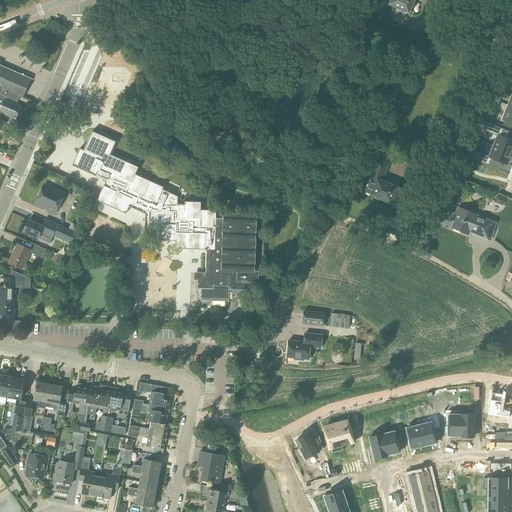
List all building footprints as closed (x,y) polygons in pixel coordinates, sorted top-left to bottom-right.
[(390,0),(388,4),(408,13),(414,0),(416,0),(425,4),(426,0),(390,0)] [(449,24),(429,15),(422,29),(442,39),(449,24)] [(91,55),(86,69),(94,73),(92,77),(106,83),(107,82),(125,89),(135,65),(122,60),(125,54),(102,45),(97,58),(91,55)] [(0,108),(4,99),(6,99),(6,98),(17,102),(20,96),(22,97),(30,80),(0,66),(0,108)] [(6,99),(4,99),(0,108),(0,113),(15,120),(21,106),(6,99)] [(115,112),(126,118),(129,111),(118,105),(115,112)] [(511,107),(508,106),(503,119),(505,120),(502,126),(511,129),(511,107)] [(504,129),(489,122),(485,131),(497,135),(493,146),(511,153),(511,140),(502,136),(504,129)] [(472,137),(475,128),(468,126),(465,135),(472,137)] [(77,154),(72,165),(106,181),(97,201),(126,214),(130,207),(145,214),(144,232),(160,233),(160,240),(176,241),(176,248),(207,250),(207,246),(212,246),(213,234),(216,234),(216,219),(217,211),(201,210),(201,203),(185,202),(185,205),(177,205),(178,202),(177,197),(163,190),(164,188),(135,175),(139,168),(124,161),(111,155),(117,142),(100,135),(92,131),(86,144),(86,145),(84,150),(80,148),(80,149),(77,154)] [(468,146),(472,137),(465,135),(462,140),(464,140),(462,144),(468,146)] [(511,155),(511,153),(493,146),(489,156),(477,151),(474,160),(490,166),(492,159),(508,165),(511,155)] [(399,199),(403,189),(383,181),(389,165),(378,160),(369,181),(370,181),(366,192),(372,194),(371,196),(391,204),(394,197),(399,199)] [(453,173),(457,165),(452,163),(449,170),(449,171),(453,173)] [(56,213),(64,193),(44,184),(35,204),(56,213)] [(79,190),(80,188),(74,186),(71,192),(77,195),(78,194),(79,190)] [(502,205),(504,198),(496,195),(493,202),(502,205)] [(448,210),(444,219),(454,223),(452,227),(468,234),(469,231),(490,240),(493,232),(492,231),(495,223),(476,216),(476,215),(466,211),(465,209),(461,207),(460,209),(458,208),(456,213),(448,210)] [(198,272),(197,289),(202,289),(213,290),(213,287),(229,287),(229,290),(251,291),(253,291),(253,283),(255,283),(256,283),(258,280),(259,280),(259,275),(263,275),(264,242),(264,238),(265,218),(257,218),(257,215),(224,214),(223,219),(216,219),(216,234),(213,234),(212,246),(207,246),(207,250),(206,273),(198,272)] [(49,244),(58,224),(46,219),(43,226),(29,220),(24,231),(38,238),(49,244)] [(54,236),(73,245),(77,235),(59,227),(54,236)] [(23,269),(31,250),(18,244),(10,263),(23,269)] [(43,258),(46,250),(35,245),(31,253),(43,258)] [(29,322),(15,321),(15,315),(14,315),(15,288),(31,288),(31,279),(11,270),(11,278),(5,278),(4,287),(0,286),(0,314),(5,315),(5,322),(12,323),(12,330),(28,330),(29,322)] [(202,289),(201,297),(202,297),(204,297),(207,300),(209,300),(209,301),(229,302),(229,290),(229,287),(213,287),(213,290),(202,289)] [(323,327),(324,314),(304,312),(303,324),(323,327)] [(326,327),(342,329),(343,315),(328,313),(326,327)] [(166,338),(166,328),(149,328),(149,338),(166,338)] [(320,348),(322,336),(305,334),(304,343),(288,341),(287,358),(287,357),(294,358),(294,360),(303,361),(303,360),(309,360),(310,347),(320,348)] [(361,356),(361,342),(351,343),(352,356),(361,356)] [(0,395),(7,397),(11,378),(0,375),(0,395)] [(21,398),(25,381),(11,378),(7,397),(17,399),(14,414),(24,416),(27,399),(21,398)] [(145,394),(147,384),(139,382),(137,393),(145,394)] [(47,402),(51,386),(38,383),(34,400),(33,400),(27,399),(24,416),(31,417),(33,407),(37,407),(39,401),(47,402)] [(81,423),(82,423),(84,415),(85,406),(89,388),(89,387),(88,388),(83,387),(83,386),(83,385),(78,384),(77,385),(77,386),(76,386),(75,392),(70,391),(68,402),(66,410),(72,411),(74,404),(80,405),(79,414),(80,414),(79,423),(81,423)] [(97,408),(98,406),(101,391),(100,391),(101,385),(100,388),(94,387),(93,387),(89,387),(89,388),(85,406),(84,415),(82,423),(81,430),(90,432),(91,425),(85,423),(86,415),(87,415),(89,407),(97,408)] [(97,421),(96,429),(104,431),(109,408),(112,390),(113,389),(108,388),(107,387),(101,385),(100,391),(101,391),(98,406),(104,407),(102,416),(101,422),(97,421)] [(65,410),(66,410),(68,402),(61,401),(63,388),(51,386),(47,402),(54,404),(53,410),(57,411),(57,415),(64,416),(65,410)] [(109,408),(104,431),(110,432),(113,417),(111,417),(113,409),(121,410),(120,413),(128,415),(131,398),(123,396),(124,391),(123,390),(118,389),(117,390),(113,389),(112,390),(109,408)] [(133,407),(169,413),(171,401),(161,399),(162,393),(151,391),(150,398),(153,398),(152,405),(143,404),(143,401),(135,399),(133,407)] [(491,392),(487,415),(499,417),(509,419),(511,408),(501,407),(503,394),(491,392)] [(149,422),(150,422),(167,425),(169,413),(133,407),(132,415),(141,416),(141,412),(150,414),(149,422)] [(461,436),(461,437),(474,437),(474,423),(481,423),(481,409),(473,409),(473,412),(462,412),(461,412),(461,436)] [(443,410),(443,414),(445,422),(449,422),(449,436),(461,436),(461,412),(462,412),(462,410),(443,410)] [(429,417),(418,420),(419,425),(424,446),(436,443),(433,429),(440,428),(437,414),(429,416),(429,417)] [(45,430),(47,420),(40,418),(38,428),(45,430)] [(406,420),(399,422),(402,436),(408,434),(412,449),(424,446),(419,425),(418,420),(416,421),(406,423),(406,420)] [(169,426),(167,425),(150,422),(149,429),(140,427),(134,426),(133,430),(167,437),(169,426)] [(341,422),(336,424),(342,446),(354,442),(348,422),(342,423),(341,422)] [(330,427),(324,428),(331,454),(343,450),(342,446),(336,424),(330,426),(330,427)] [(382,429),(369,432),(375,459),(387,456),(388,456),(388,455),(387,455),(382,434),(383,434),(382,429)] [(167,437),(133,430),(129,430),(128,435),(135,436),(135,435),(148,438),(146,445),(143,444),(142,451),(153,453),(154,447),(165,448),(167,437)] [(383,434),(382,434),(387,455),(388,455),(399,452),(394,431),(383,434)] [(309,433),(296,440),(300,448),(301,448),(306,458),(318,452),(318,451),(323,449),(319,436),(312,440),(309,433)] [(109,435),(109,442),(116,443),(117,436),(109,435)] [(4,446),(0,448),(0,450),(1,452),(1,451),(12,468),(19,463),(8,447),(6,448),(4,445),(4,446)] [(72,469),(81,471),(83,461),(82,461),(85,447),(78,446),(74,463),(73,463),(72,469)] [(219,483),(224,456),(199,451),(197,464),(203,466),(201,480),(219,483)] [(133,465),(133,469),(142,471),(159,474),(162,462),(152,461),(154,455),(144,453),(143,459),(144,459),(143,467),(133,465)] [(46,470),(48,458),(29,454),(27,463),(29,463),(26,476),(42,479),(44,470),(46,470)] [(71,475),(72,469),(73,463),(59,461),(56,481),(72,484),(73,475),(71,475)] [(96,497),(100,477),(93,476),(94,472),(89,471),(90,463),(83,461),(81,471),(79,480),(85,482),(83,491),(82,491),(82,494),(96,497)] [(100,477),(96,497),(110,500),(113,485),(118,487),(122,469),(114,467),(112,476),(107,475),(106,478),(100,477)] [(157,485),(159,474),(142,471),(133,469),(132,472),(141,474),(140,482),(157,485)] [(428,471),(409,476),(411,485),(430,480),(428,471)] [(484,478),(484,490),(486,490),(486,489),(508,489),(508,478),(484,478)] [(430,480),(411,485),(413,493),(432,488),(430,480)] [(155,496),(157,485),(140,482),(139,489),(129,487),(128,491),(155,496)] [(432,488),(413,493),(415,501),(434,496),(432,488)] [(235,498),(236,494),(209,489),(207,500),(224,503),(226,496),(235,498)] [(486,490),(486,499),(507,499),(508,489),(486,489),(486,490)] [(342,490),(324,496),(328,508),(346,501),(342,490)] [(153,508),(155,496),(128,491),(128,495),(137,497),(136,504),(153,508)] [(434,496),(415,501),(417,509),(436,504),(434,496)] [(486,508),(486,509),(488,509),(488,508),(507,509),(507,499),(486,499),(486,508)] [(210,511),(229,511),(223,511),(224,503),(207,500),(205,511),(210,511)] [(346,501),(328,508),(329,511),(349,511),(350,511),(346,502),(346,501)]
